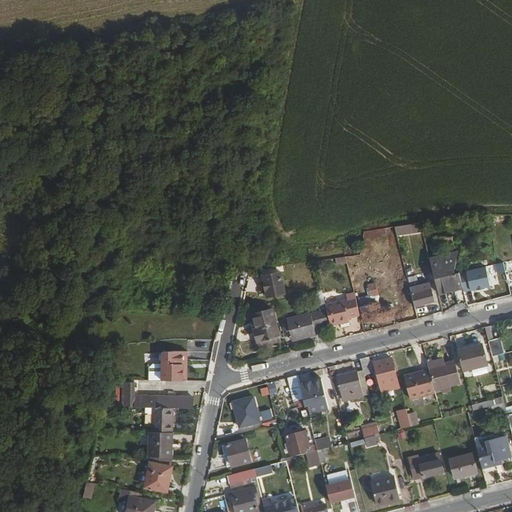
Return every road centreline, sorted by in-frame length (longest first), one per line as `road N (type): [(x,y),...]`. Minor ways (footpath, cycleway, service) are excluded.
road 1 (residential): [(219,386),(511,309)]
road 2 (residential): [(194,511),(219,386)]
